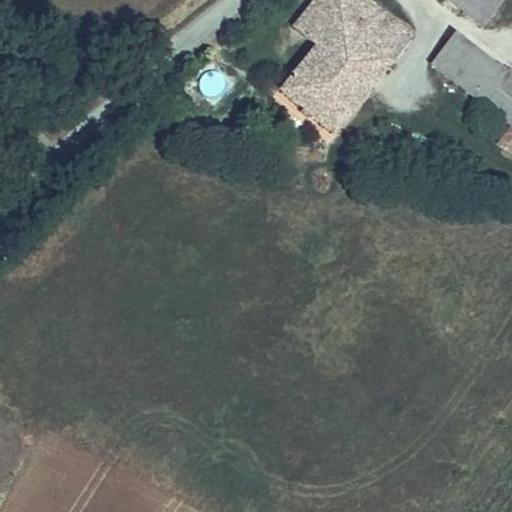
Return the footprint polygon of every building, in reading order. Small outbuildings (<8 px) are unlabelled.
[(330,132),(373,77),(319,34),(336,11),(322,0),(312,0),(288,30),(309,46),(275,89),(330,132)] [(494,0),(399,0),(466,43),(494,0)] [(391,54),(336,11),(319,34),(373,77),(391,54)] [(440,54),(431,68),(488,105),(498,92),(440,54)] [(488,105),(431,68),(417,88),(473,125),(488,105)] [(511,101),(498,92),(488,105),(473,125),(504,145),(492,163),(511,176),(511,101)]
